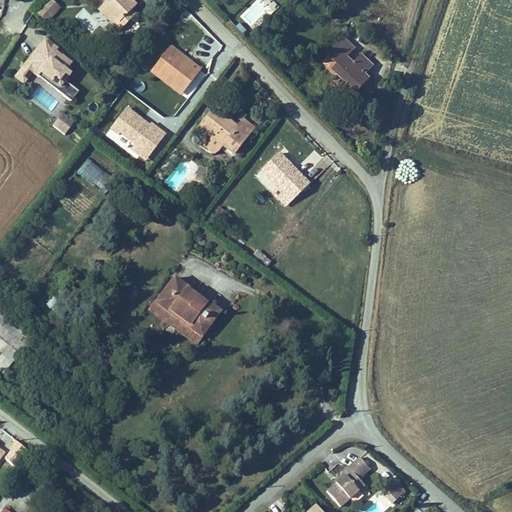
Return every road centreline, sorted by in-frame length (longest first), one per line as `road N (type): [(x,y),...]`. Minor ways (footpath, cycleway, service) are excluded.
road 1 (residential): [(384,190),(192,0)]
road 2 (unclassified): [(384,190),(357,418)]
road 3 (residential): [(122,511),(0,413)]
road 4 (residential): [(249,511),(357,418)]
road 5 (unclassified): [(414,51),(384,190)]
road 6 (unclassified): [(357,418),(455,511)]
